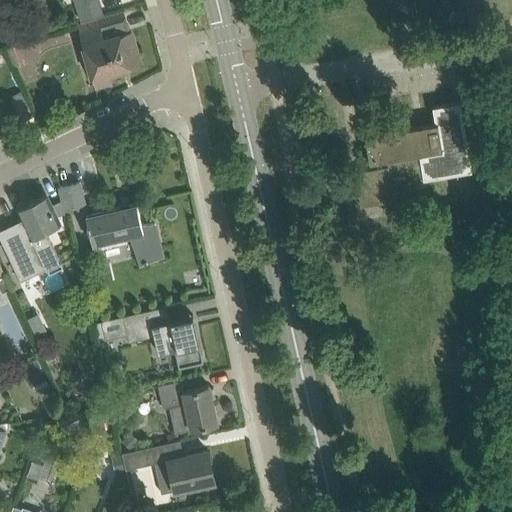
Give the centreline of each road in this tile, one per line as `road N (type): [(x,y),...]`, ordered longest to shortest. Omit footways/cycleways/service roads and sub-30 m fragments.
road 1 (residential): [(284,511),(187,89)]
road 2 (secondary): [(336,511),(239,91)]
road 3 (residential): [(239,91),(511,46)]
road 4 (residential): [(0,175),(187,89)]
